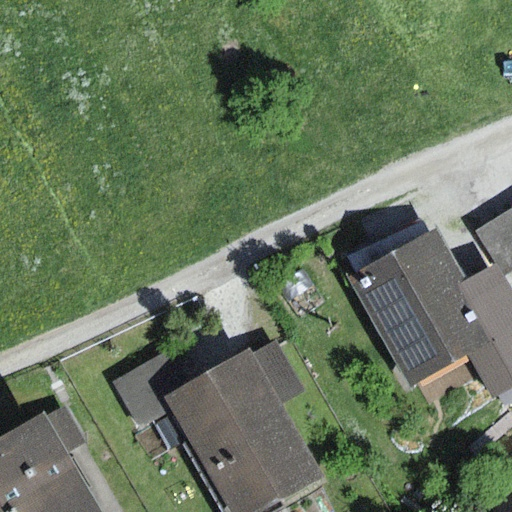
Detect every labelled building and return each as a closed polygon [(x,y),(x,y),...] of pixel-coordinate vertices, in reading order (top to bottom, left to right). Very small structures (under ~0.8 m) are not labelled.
[(511,273),(511,211),(481,229),(509,275),(511,273)] [(348,256),(360,279),(434,239),(424,221),(348,256)] [(360,279),(357,281),(414,386),(471,357),(496,343),(463,284),(438,237),(434,239),(360,279)] [(511,288),(498,264),(463,284),(496,343),(471,357),(496,401),(511,391),(511,288)] [(278,339),(258,351),(289,405),(309,394),(278,339)] [(191,389),(171,400),(235,511),(265,511),(329,476),(289,405),(258,351),(191,389)] [(171,400),(191,389),(171,352),(116,383),(137,420),(171,400)] [(0,440),(0,511),(102,511),(47,414),(0,440)]
